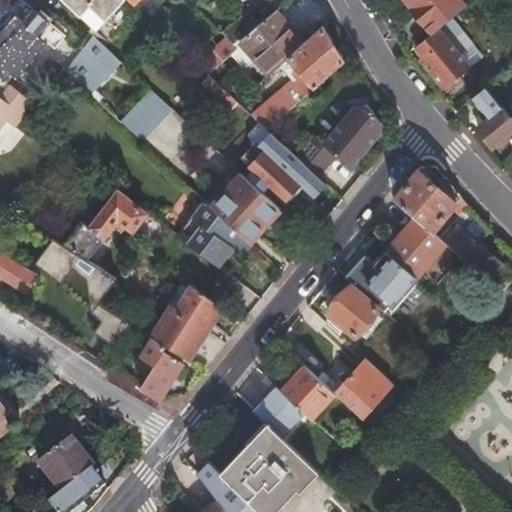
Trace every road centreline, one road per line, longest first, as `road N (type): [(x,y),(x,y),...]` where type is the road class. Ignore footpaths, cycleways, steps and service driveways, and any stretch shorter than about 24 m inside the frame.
road 1 (residential): [(432,121),(172,437)]
road 2 (residential): [(0,320),(172,437)]
road 3 (residential): [(432,121),(379,56),(347,0)]
